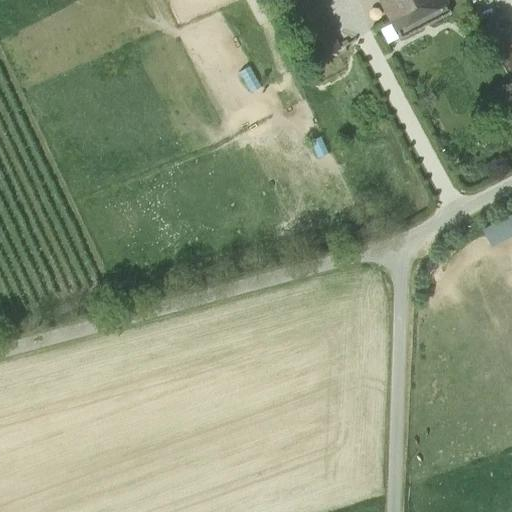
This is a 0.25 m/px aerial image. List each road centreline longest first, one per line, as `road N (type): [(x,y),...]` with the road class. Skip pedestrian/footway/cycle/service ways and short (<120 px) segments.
road 1 (unclassified): [(420,230),(0,348)]
road 2 (unclassified): [(402,511),(420,230)]
